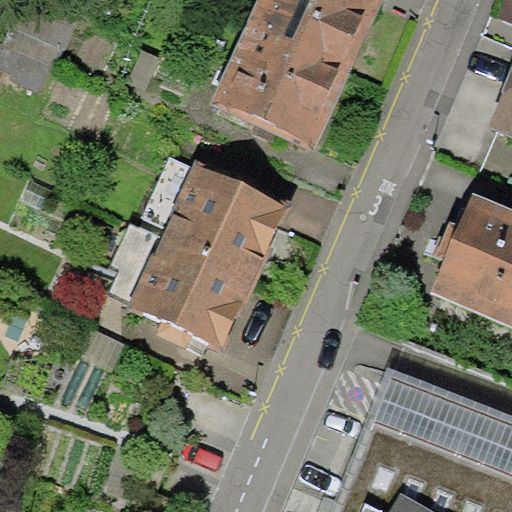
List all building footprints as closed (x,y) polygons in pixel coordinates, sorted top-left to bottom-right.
[(84,13),(56,0),(27,0),(15,26),(61,49),(65,51),(84,13)] [(377,0),(255,0),(212,104),(316,147),(377,0)] [(0,72),(39,92),(61,49),(15,26),(11,24),(0,44),(0,72)] [(511,81),(492,134),(511,141),(511,81)] [(287,201),(194,158),(127,304),(221,346),(287,201)] [(511,211),(473,196),(434,294),(511,323),(511,211)] [(511,511),(511,418),(389,369),(378,402),(334,511),(511,511)]
